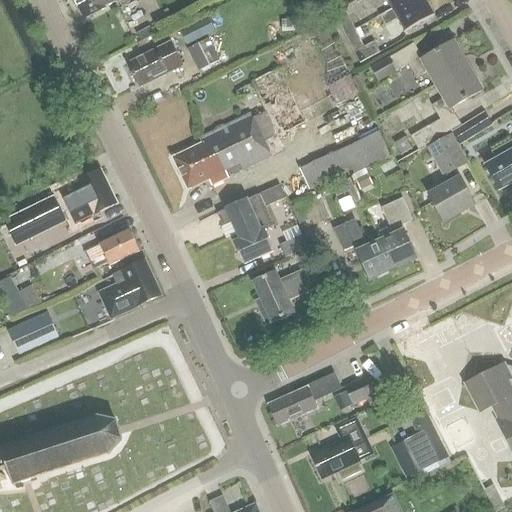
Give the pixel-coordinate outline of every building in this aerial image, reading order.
[(115,3),(113,0),(74,0),(84,20),(105,9),(105,8),(115,3)] [(378,0),(386,0),(392,10),(410,0),(377,0),(378,0)] [(410,0),(392,10),(393,10),(381,17),(385,26),(397,19),(405,32),(434,16),(425,0),(410,0)] [(337,18),(346,36),(355,31),(347,14),(337,18)] [(296,19),(281,20),(282,32),(297,31),(296,19)] [(200,24),(206,36),(215,32),(209,20),(200,24)] [(150,27),(136,35),(139,42),(153,34),(150,27)] [(363,47),(355,31),(346,36),(359,63),(380,53),(374,42),(363,47)] [(187,51),(198,72),(219,61),(208,40),(187,51)] [(171,43),(127,65),(139,88),(182,67),(171,43)] [(379,82),(396,71),(408,65),(416,79),(428,72),(436,86),(467,68),(453,43),(423,61),(414,44),(389,59),(371,69),(379,82)] [(481,92),(467,68),(436,86),(444,99),(432,106),(440,120),(411,137),(418,150),(461,126),(451,109),(481,92)] [(279,137),(305,124),(280,70),(253,83),(279,137)] [(341,103),(364,93),(356,75),(333,85),(341,103)] [(460,144),(490,125),(484,114),(453,133),(460,144)] [(188,191),(209,181),(212,187),(229,179),(229,178),(272,158),(251,115),(200,140),(202,145),(196,148),(195,146),(186,150),(187,152),(173,159),(188,191)] [(445,176),(449,185),(429,196),(444,223),(474,206),(454,171),(466,164),(451,136),(429,149),(444,176),(445,176)] [(511,142),(511,141),(491,152),(496,161),(486,167),(499,191),(500,191),(500,190),(511,183),(511,142)] [(312,164),(300,171),(310,190),(322,184),(312,164)] [(59,191),(75,225),(117,205),(100,171),(59,191)] [(240,240),(235,243),(245,265),(274,252),(264,231),(274,227),(265,208),(286,199),(280,186),(225,211),(226,212),(227,211),(240,240)] [(16,246),(65,222),(53,198),(4,222),(16,246)] [(381,242),(393,270),(416,260),(401,226),(413,221),(403,199),(382,209),(391,229),(387,228),(379,232),(378,235),(381,242)] [(302,230),(316,224),(306,202),(292,208),(302,230)] [(367,248),(355,221),(334,231),(343,253),(355,247),(370,281),(393,270),(381,242),(367,248)] [(129,231),(99,246),(100,247),(85,253),(93,270),(108,263),(109,267),(139,252),(129,231)] [(280,246),(286,259),(307,249),(302,236),(280,246)] [(0,276),(18,268),(10,254),(0,258),(0,276)] [(111,319),(160,297),(144,262),(113,276),(117,286),(100,294),(111,319)] [(294,314),(288,300),(304,292),(305,295),(318,289),(308,268),(296,274),(296,275),(290,277),(291,280),(281,284),(276,273),(253,283),(263,306),(257,309),(265,327),(294,314)] [(0,283),(0,294),(13,318),(28,310),(9,278),(0,283)] [(58,337),(48,315),(9,333),(18,355),(58,337)] [(504,365),(466,384),(481,413),(492,407),(499,420),(496,422),(511,452),(511,368),(504,366),(504,365)] [(334,375),(307,388),(307,389),(269,406),(278,427),(317,410),(313,402),(341,390),(334,375)] [(354,406),(376,396),(368,378),(345,387),(354,406)] [(448,458),(424,413),(412,419),(420,436),(405,444),(412,458),(420,472),(448,458)] [(116,424),(96,419),(0,450),(5,465),(0,466),(0,473),(7,471),(12,487),(108,456),(122,440),(116,424)] [(357,463),(359,462),(353,449),(366,442),(356,420),(337,429),(344,442),(311,457),(322,480),(338,473),(342,481),(361,472),(357,463)] [(412,458),(399,465),(407,479),(420,472),(412,458)] [(493,486),(483,491),(493,511),(496,511),(504,508),(493,486)] [(392,511),(386,499),(358,511),(392,511)]
